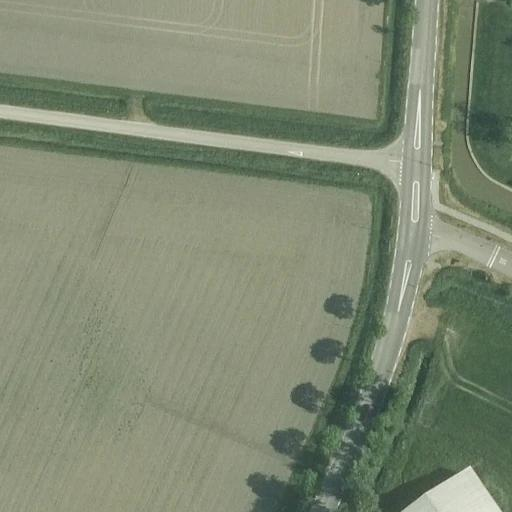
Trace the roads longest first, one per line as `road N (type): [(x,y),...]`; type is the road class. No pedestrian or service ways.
road 1 (unclassified): [(414,163),(0,112)]
road 2 (tertiary): [(318,511),(365,405),(410,233)]
road 3 (tertiary): [(414,163),(425,0)]
